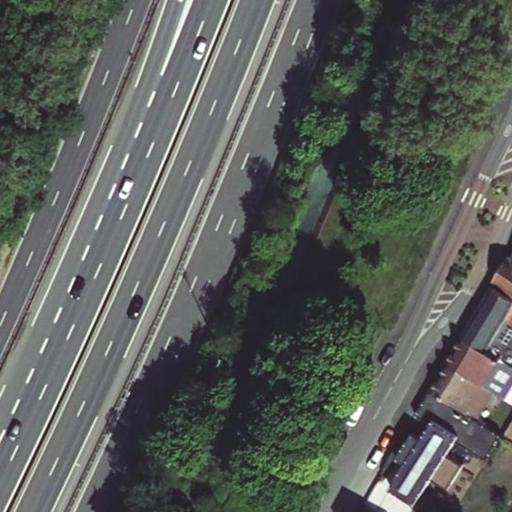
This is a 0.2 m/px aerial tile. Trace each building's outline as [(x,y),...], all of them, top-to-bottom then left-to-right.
[(511,289),(511,253),(508,256),(495,278),(511,289)] [(511,296),(494,284),(465,333),(511,363),(511,296)] [(511,363),(465,333),(449,360),(493,389),(496,391),(511,402),(511,363)] [(449,360),(433,387),(480,417),(496,391),(493,389),(449,360)] [(480,417),(433,387),(431,386),(416,412),(436,423),(429,436),(414,428),(400,454),(409,460),(395,485),(421,500),(435,474),(452,484),(467,457),(450,448),(457,435),(489,452),(502,431),(480,417)]
